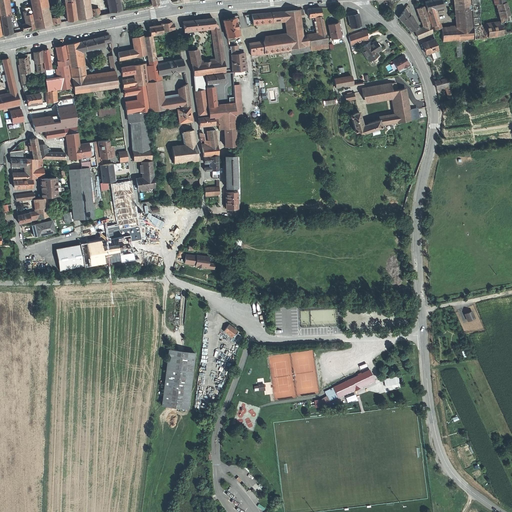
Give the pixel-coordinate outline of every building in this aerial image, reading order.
[(0,0),(0,13),(0,16),(10,15),(7,0),(0,0)] [(30,0),(36,27),(42,26),(51,25),(46,0),(30,0)] [(74,0),(77,19),(91,16),(88,0),(74,0)] [(119,0),(107,0),(110,12),(115,11),(121,10),(119,0)] [(430,0),(424,1),(427,11),(435,9),(443,7),(440,0),(430,0)] [(461,0),(453,0),(456,27),(464,26),(461,0)] [(469,0),(461,0),(464,26),(471,25),(469,0)] [(470,0),(473,26),(480,25),(477,0),(470,0)] [(65,2),(67,21),(72,20),(76,19),(74,1),(66,2),(65,2)] [(499,11),(508,9),(506,1),(504,2),(497,3),(499,11)] [(22,25),(22,31),(35,28),(30,6),(24,8),(26,23),(25,24),(22,25)] [(422,23),(428,20),(427,16),(424,6),(420,7),(416,9),(422,23)] [(322,15),(321,7),(313,8),(307,9),(309,17),(317,16),(322,15)] [(417,28),(405,8),(402,13),(399,18),(410,30),(417,28)] [(286,19),(288,33),(301,32),(300,14),(299,9),(285,11),(286,19)] [(511,20),(508,9),(499,11),(502,22),(511,20)] [(285,11),(272,12),(272,21),(286,19),(285,11)] [(272,21),(272,12),(264,13),(252,14),(253,25),(255,24),(254,23),(272,21)] [(353,14),(348,15),(351,28),(361,25),(358,13),(353,14)] [(436,13),(428,15),(431,26),(433,25),(439,24),(436,13)] [(10,15),(0,16),(3,35),(8,34),(12,33),(10,15)] [(229,19),(223,20),(227,37),(234,36),(239,34),(235,17),(229,19)] [(213,18),(203,19),(204,28),(211,27),(212,31),(219,30),(213,18)] [(194,20),(183,21),(184,30),(204,28),(203,19),(194,20)] [(504,34),(502,22),(486,24),(488,37),(504,34)] [(171,23),(163,24),(165,32),(173,30),(172,24),(172,23),(171,23)] [(328,25),(332,42),(341,40),(340,32),(338,23),(328,25)] [(415,31),(418,38),(432,32),(429,23),(423,25),(423,27),(415,31)] [(474,39),(488,37),(486,24),(480,25),(473,26),(474,39)] [(155,26),(149,26),(150,35),(163,33),(162,25),(155,26)] [(464,26),(456,27),(441,28),(442,40),(456,40),(459,39),(472,38),(471,25),(464,26)] [(328,48),(325,32),(324,26),(319,27),(320,33),(308,35),(309,45),(310,50),(328,48)] [(219,30),(212,31),(216,60),(223,59),(219,30)] [(366,30),(348,36),(350,44),(367,39),(366,30)] [(288,38),(290,48),(309,45),(308,35),(302,36),(301,32),(288,33),(288,38)] [(266,35),(262,41),(262,42),(288,38),(288,33),(266,35)] [(110,35),(80,41),(81,51),(104,46),(103,42),(110,40),(110,35)] [(152,35),(145,37),(149,65),(155,64),(154,58),(155,57),(152,35)] [(136,51),(128,52),(129,58),(146,55),(143,36),(133,37),(136,51)] [(262,42),(264,53),(290,50),(290,48),(288,38),(262,42)] [(369,41),(360,48),(369,61),(378,55),(376,52),(381,49),(378,45),(375,40),(371,43),(369,41)] [(431,41),(422,43),(424,50),(426,54),(427,53),(438,50),(435,40),(431,41)] [(80,41),(67,44),(71,77),(84,75),(81,51),(80,41)] [(262,41),(249,43),(251,55),(264,53),(262,42),(262,41)] [(59,46),(56,47),(58,61),(57,61),(57,66),(68,64),(69,64),(67,53),(66,53),(65,45),(60,46),(59,46)] [(310,50),(309,45),(290,48),(290,50),(290,52),(292,53),(310,50)] [(239,53),(238,46),(234,46),(230,47),(231,54),(239,53)] [(50,67),(48,49),(42,50),(45,68),(50,67)] [(197,49),(188,51),(191,63),(198,62),(197,49)] [(41,50),(34,52),(36,63),(43,62),(41,50)] [(125,51),(118,52),(119,60),(129,58),(128,52),(125,53),(125,51)] [(243,52),(239,53),(231,54),(232,71),(246,70),(243,52)] [(392,61),(398,70),(403,66),(404,68),(409,65),(406,60),(405,61),(403,58),(404,57),(403,55),(392,61)] [(20,73),(24,73),(30,72),(27,56),(23,57),(19,58),(20,64),(18,65),(20,73)] [(17,91),(9,58),(2,59),(5,70),(10,92),(17,91)] [(162,62),(156,63),(159,75),(184,70),(183,64),(182,58),(162,62)] [(198,62),(191,63),(194,75),(225,71),(223,59),(216,60),(198,62)] [(44,71),(43,62),(36,63),(37,72),(44,71)] [(146,82),(147,82),(144,63),(133,65),(135,73),(135,79),(134,79),(135,84),(135,85),(145,84),(145,82),(146,82)] [(155,64),(149,65),(147,65),(149,81),(159,80),(159,75),(156,63),(155,64)] [(72,87),(68,64),(57,66),(58,69),(56,69),(57,77),(59,89),(72,87)] [(133,65),(121,67),(122,72),(122,75),(135,73),(133,65)] [(410,67),(409,65),(404,68),(403,66),(398,70),(400,73),(410,67)] [(73,87),(74,92),(113,86),(117,86),(116,78),(115,70),(84,75),(71,77),(73,87)] [(222,73),(205,75),(206,83),(223,81),(223,78),(222,73)] [(204,74),(194,76),(194,90),(205,88),(204,74)] [(351,76),(333,79),(335,87),(352,84),(351,76)] [(48,91),(56,89),(59,89),(57,77),(46,79),(48,91)] [(445,87),(449,85),(450,85),(447,78),(435,81),(437,89),(445,87)] [(149,81),(148,81),(147,82),(146,82),(150,111),(190,105),(187,83),(180,87),(182,100),(165,103),(165,100),(162,100),(159,80),(149,81)] [(392,92),(392,90),(390,83),(361,88),(363,97),(391,92),(392,92)] [(233,85),(233,88),(234,98),(234,104),(235,116),(242,116),(240,84),(233,85)] [(141,111),(141,112),(148,111),(147,100),(144,85),(138,86),(139,92),(139,99),(140,102),(141,111)] [(206,86),(208,106),(216,106),(214,85),(206,86)] [(450,101),(454,100),(449,85),(445,87),(449,100),(450,101)] [(411,87),(410,87),(404,88),(408,109),(415,108),(411,87)] [(196,104),(207,103),(205,88),(194,90),(196,104)] [(404,88),(396,89),(392,90),(392,92),(391,92),(392,98),(395,113),(396,122),(410,119),(408,109),(404,88)] [(46,91),(48,102),(57,101),(56,89),(48,91),(47,91),(46,91)] [(0,108),(20,104),(17,91),(10,92),(0,94),(0,108)] [(27,100),(27,105),(41,103),(40,92),(26,94),(27,100)] [(391,92),(363,97),(368,103),(392,98),(391,92)] [(57,108),(73,105),(75,105),(74,98),(60,100),(56,103),(57,108)] [(442,108),(443,113),(457,109),(454,100),(450,101),(449,100),(440,103),(442,108)] [(126,109),(127,113),(141,111),(140,102),(125,104),(126,109)] [(214,117),(235,116),(234,104),(229,105),(223,105),(216,106),(208,106),(209,118),(214,117)] [(59,114),(61,127),(76,125),(73,105),(57,108),(58,114),(59,114)] [(179,122),(192,120),(191,114),(189,106),(177,108),(179,122)] [(114,107),(98,109),(99,115),(115,113),(114,107)] [(208,115),(207,108),(197,109),(198,116),(208,115)] [(415,108),(408,109),(410,119),(418,118),(416,108),(415,108)] [(20,109),(9,111),(12,123),(22,121),(20,109)] [(148,120),(149,120),(149,111),(129,114),(129,122),(148,120)] [(367,131),(368,133),(370,132),(369,130),(378,127),(379,127),(380,127),(381,127),(381,126),(381,125),(380,124),(379,119),(373,121),(367,123),(368,125),(363,127),(359,112),(354,113),(353,115),(352,114),(351,114),(350,115),(350,116),(350,117),(351,118),(352,118),(352,119),(354,126),(354,128),(354,129),(353,129),(353,130),(353,131),(354,131),(354,132),(355,132),(356,131),(358,132),(360,132),(360,134),(363,134),(363,132),(367,131)] [(380,124),(396,122),(395,113),(378,116),(379,119),(380,124)] [(31,119),(35,131),(61,127),(59,114),(58,114),(31,119)] [(208,124),(215,124),(214,118),(208,119),(208,116),(198,117),(198,121),(199,125),(208,124)] [(218,129),(224,128),(235,127),(235,116),(214,117),(214,118),(215,124),(215,125),(218,125),(218,129)] [(151,148),(148,120),(129,122),(132,150),(151,148)] [(77,125),(63,128),(64,135),(67,135),(70,158),(80,157),(80,156),(79,144),(77,125)] [(225,146),(236,146),(235,127),(224,128),(225,146)] [(64,135),(63,128),(45,130),(45,134),(46,138),(64,135)] [(173,163),(198,160),(197,154),(193,130),(186,131),(189,149),(172,151),(173,163)] [(29,139),(32,152),(39,151),(36,137),(29,139)] [(103,140),(99,141),(101,156),(102,156),(111,154),(110,146),(109,140),(103,141),(103,140)] [(88,143),(79,144),(80,156),(89,155),(88,143)] [(218,154),(217,145),(211,145),(204,146),(201,147),(203,155),(218,154)] [(151,148),(132,150),(133,160),(151,159),(151,148)] [(128,161),(127,153),(119,154),(119,162),(128,161)] [(226,187),(237,187),(236,156),(225,156),(226,187)] [(26,174),(26,178),(36,177),(36,166),(36,165),(36,158),(33,158),(26,158),(26,165),(26,170),(26,174)] [(142,177),(154,175),(153,173),(153,168),(152,168),(152,160),(141,161),(141,166),(142,177)] [(114,180),(112,163),(105,164),(107,181),(114,180)] [(68,169),(72,219),(93,217),(89,167),(82,168),(68,169)] [(142,177),(136,178),(137,185),(137,189),(154,187),(154,175),(142,177)] [(42,191),(42,197),(46,197),(57,195),(56,190),(60,190),(60,187),(56,187),(56,185),(60,185),(59,182),(56,182),(56,177),(41,178),(41,185),(44,185),(44,188),(42,188),(42,191)] [(14,187),(26,187),(26,179),(13,180),(14,184),(14,187)] [(103,182),(100,183),(101,190),(109,189),(107,181),(103,182)] [(107,226),(109,236),(129,233),(131,241),(142,239),(132,181),(112,184),(118,225),(107,226)] [(205,195),(218,194),(219,186),(216,186),(204,187),(204,191),(205,195)] [(33,192),(15,195),(16,201),(34,199),(33,192)] [(226,203),(226,208),(238,208),(237,192),(227,192),(227,199),(226,199),(226,203)] [(42,197),(35,199),(36,208),(46,207),(48,206),(46,197),(42,197)] [(37,211),(38,219),(47,217),(46,207),(36,208),(37,211)] [(30,220),(38,219),(37,211),(29,212),(30,220)] [(70,211),(60,214),(61,216),(63,216),(64,222),(71,221),(70,211)] [(29,212),(18,215),(18,219),(18,223),(30,220),(29,212)] [(34,224),(37,235),(41,234),(53,231),(51,220),(34,224)] [(79,243),(83,266),(83,267),(121,261),(121,263),(134,261),(131,241),(129,233),(109,236),(79,242),(79,243)] [(241,240),(234,239),(232,247),(240,248),(241,240)] [(58,270),(83,266),(79,243),(55,248),(58,270)] [(196,256),(185,254),(184,263),(195,264),(197,266),(198,268),(201,268),(203,267),(213,268),(214,263),(208,263),(208,256),(196,255),(196,256)] [(475,318),(472,311),(464,314),(467,321),(475,318)] [(231,337),(237,331),(229,324),(224,331),(231,337)] [(186,408),(193,353),(167,350),(160,405),(186,408)] [(333,387),(338,397),(353,389),(374,379),(370,370),(333,387)] [(375,381),(374,379),(353,389),(354,391),(375,381)] [(327,396),(329,401),(338,397),(333,387),(325,391),(327,396)] [(323,405),(329,401),(327,396),(320,400),(314,400),(315,407),(323,406),(323,405)]
